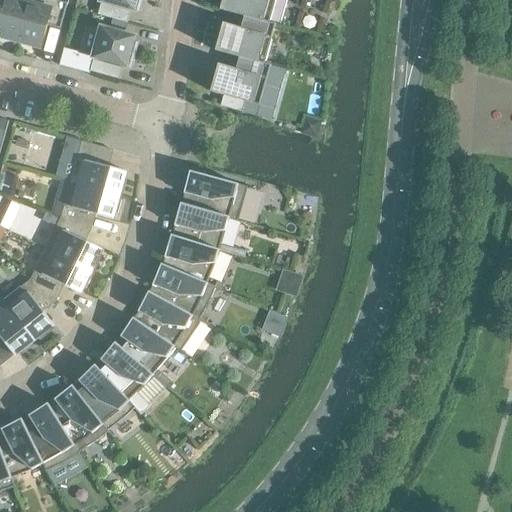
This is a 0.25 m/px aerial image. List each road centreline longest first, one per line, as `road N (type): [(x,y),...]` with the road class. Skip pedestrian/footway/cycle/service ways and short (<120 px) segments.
road 1 (unclassified): [(334,511),(402,399),(433,312),(452,215),(472,0)]
road 2 (tertiary): [(253,511),(306,450),(364,340),(392,227),(412,41)]
road 3 (residential): [(0,410),(57,377),(126,288),(148,229),(159,125)]
road 4 (residential): [(159,125),(0,79)]
road 5 (residential): [(179,0),(159,125)]
